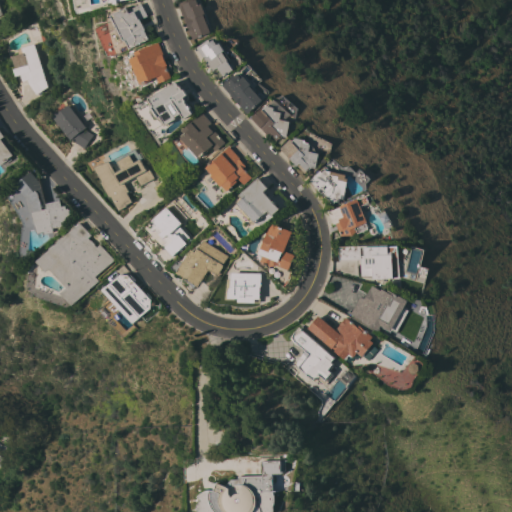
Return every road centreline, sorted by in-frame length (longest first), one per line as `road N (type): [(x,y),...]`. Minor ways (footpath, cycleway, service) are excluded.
road 1 (residential): [(0,104),(187,315),(229,334),(294,317),(306,303)]
road 2 (residential): [(306,303),(322,266),(319,233),(302,202),(189,70),(162,0)]
